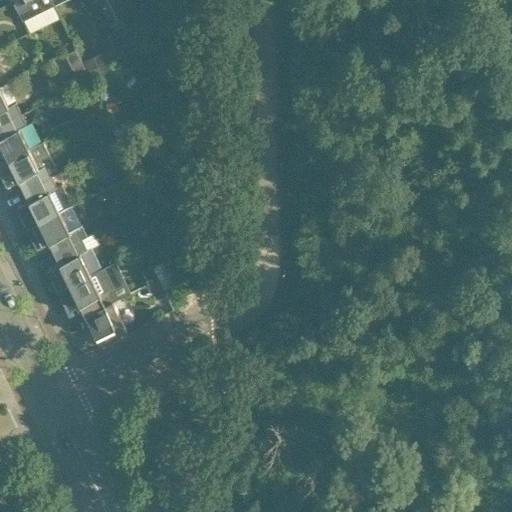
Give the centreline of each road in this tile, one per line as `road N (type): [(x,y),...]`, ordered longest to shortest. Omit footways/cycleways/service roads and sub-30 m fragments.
road 1 (residential): [(53,400),(84,402),(220,331),(255,300)]
road 2 (residential): [(255,300),(219,304),(71,375),(53,400)]
road 3 (tertiary): [(105,511),(53,400)]
